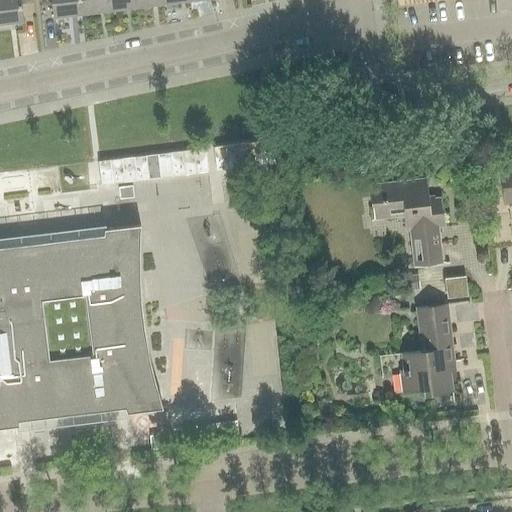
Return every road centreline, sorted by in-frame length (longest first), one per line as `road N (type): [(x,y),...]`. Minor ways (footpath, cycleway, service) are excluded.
road 1 (unclassified): [(0,90),(361,11)]
road 2 (residential): [(219,489),(511,459)]
road 3 (unclassified): [(361,11),(377,89),(404,95),(511,85)]
road 4 (residential): [(30,511),(219,489)]
